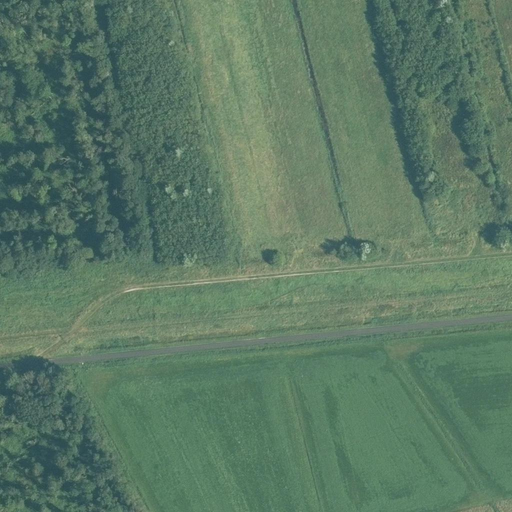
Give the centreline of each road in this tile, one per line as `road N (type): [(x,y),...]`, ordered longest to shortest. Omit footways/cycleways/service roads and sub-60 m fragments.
road 1 (track): [(511,256),(136,289),(113,295),(18,368)]
road 2 (unclassified): [(0,370),(511,319)]
